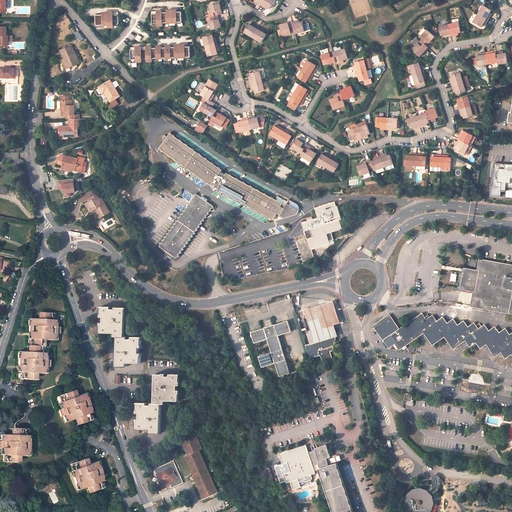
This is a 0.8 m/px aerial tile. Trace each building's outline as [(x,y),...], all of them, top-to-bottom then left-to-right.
[(0,0),(0,8),(4,8),(9,8),(9,0),(0,0)] [(274,0),(263,0),(260,5),(264,8),(265,6),(267,7),(269,9),(274,0)] [(218,2),(209,4),(211,13),(213,12),(214,16),(218,15),(222,14),(218,2)] [(483,5),(478,13),(488,19),(491,15),(489,13),(490,12),(491,9),(483,5)] [(163,11),(152,11),(152,23),(157,23),(157,26),(163,26),(163,23),(169,23),(169,25),(175,25),(175,23),(182,22),(181,10),(167,10),(167,11),(163,11)] [(99,15),(96,15),(96,25),(108,25),(108,27),(114,27),(114,24),(119,24),(119,12),(113,12),(99,13),(99,15)] [(478,13),(473,22),(481,27),(483,24),(484,22),(486,23),(488,19),(478,13)] [(211,30),(221,27),(218,15),(214,16),(210,17),(210,21),(209,21),(211,30)] [(292,22),(294,30),(295,34),(304,31),(302,22),(299,22),(297,23),(297,21),(292,22)] [(282,36),(291,34),(290,31),(294,30),(292,22),(280,26),(282,36)] [(449,24),(451,36),(456,35),(455,33),(457,32),(460,32),(458,22),(449,24)] [(252,38),(258,27),(254,24),(252,27),(251,26),(248,24),(243,33),(252,38)] [(439,25),(441,35),(444,35),(445,34),(446,36),(451,36),(449,24),(439,25)] [(252,38),(260,43),(265,34),(263,32),(261,32),(262,29),(258,27),(252,38)] [(434,37),(427,30),(421,37),(422,38),(420,40),(426,46),(434,37)] [(212,34),(203,37),(205,47),(217,44),(216,39),(214,39),(213,37),(212,34)] [(420,40),(411,50),(419,57),(428,47),(426,46),(420,40)] [(217,44),(205,47),(208,56),(218,54),(217,51),(216,49),(218,48),(217,44)] [(80,63),(72,45),(60,50),(68,68),(80,63)] [(136,47),(130,47),(131,59),(136,59),(136,62),(142,62),(142,59),(147,59),(147,61),(152,61),(152,59),(159,59),(159,61),(162,61),(162,58),(168,58),(168,61),(172,60),(171,58),(178,58),(178,60),(184,60),(184,57),(190,57),(190,45),(185,45),(175,45),(175,46),(171,46),(171,45),(165,46),(166,46),(162,46),(156,46),(156,47),(152,47),(152,46),(146,46),(146,47),(141,47),(136,47)] [(333,52),(336,62),(336,64),(341,63),(340,60),(344,59),(348,58),(345,48),(333,52)] [(336,62),(333,52),(321,55),(324,65),(336,62)] [(486,53),(488,65),(498,63),(496,54),(492,54),(490,55),(490,52),(486,53)] [(481,56),(479,57),(476,57),(478,67),(488,65),(486,53),(480,54),(481,56)] [(496,54),(498,63),(498,65),(508,64),(506,54),(503,54),(501,55),(501,53),(496,54)] [(308,60),(303,69),(313,75),(315,71),(313,69),(314,68),(316,65),(308,60)] [(355,72),(367,69),(365,60),(355,62),(356,65),(356,67),(354,68),(355,72)] [(412,75),(424,72),(422,67),(420,67),(419,62),(409,65),(412,75)] [(14,77),(14,68),(0,67),(0,69),(0,68),(0,76),(0,77),(14,77)] [(303,69),(298,77),(306,82),(308,80),(309,78),(311,79),(313,75),(303,69)] [(367,69),(355,72),(357,78),(359,77),(359,79),(360,82),(370,79),(367,69)] [(250,84),(262,80),(259,71),(249,73),(250,76),(251,78),(249,78),(250,84)] [(415,84),(425,81),(424,79),(423,77),(426,76),(424,72),(412,75),(415,84)] [(460,73),(451,76),(452,79),(453,81),(451,81),(452,85),(463,82),(460,73)] [(262,80),(250,84),(251,88),(253,88),(253,89),(254,93),(264,90),(262,80)] [(120,96),(110,81),(99,87),(103,94),(105,92),(111,101),(120,96)] [(205,86),(200,95),(206,98),(210,101),(213,96),(211,95),(212,94),(214,91),(218,84),(213,81),(212,83),(208,81),(205,86)] [(463,82),(452,85),(454,91),(456,90),(456,92),(457,95),(466,92),(463,82)] [(294,93),(304,99),(307,95),(304,94),(305,92),(307,89),(299,85),(294,93)] [(355,96),(352,86),(340,90),(341,93),(343,100),(355,96)] [(304,99),(294,93),(289,102),(297,106),(299,104),(299,102),(302,103),(304,99)] [(338,97),(334,98),(330,100),(334,110),(345,105),(343,100),(341,93),(337,95),(338,97)] [(70,119),(74,119),(74,114),(74,105),(70,105),(70,100),(70,96),(69,95),(62,95),(61,96),(61,100),(61,110),(62,110),(67,110),(67,115),(65,115),(65,119),(70,119)] [(464,108),(471,106),(468,99),(468,97),(459,100),(460,103),(460,104),(458,105),(460,109),(462,108),(464,108)] [(216,110),(212,108),(214,103),(210,101),(206,98),(201,107),(205,109),(203,112),(212,117),(216,112),(216,110)] [(462,108),(460,109),(461,115),(464,114),(464,116),(465,119),(478,114),(475,104),(471,106),(464,108),(462,108)] [(426,113),(429,122),(434,120),(434,118),(435,118),(438,117),(435,107),(426,110),(426,113)] [(221,126),(226,117),(216,112),(212,117),(211,120),(221,126)] [(426,113),(417,116),(420,127),(425,125),(424,123),(426,123),(429,122),(426,113)] [(417,116),(407,118),(409,128),(413,127),(414,126),(415,128),(420,127),(417,116)] [(241,132),(250,129),(260,127),(260,128),(263,127),(265,120),(262,119),(262,118),(258,119),(257,117),(254,118),(252,118),(252,117),(247,118),(242,119),(243,121),(241,121),(238,122),(241,132)] [(387,130),(388,118),(378,117),(377,127),(380,127),(382,127),(382,130),(387,130)] [(388,118),(387,130),(392,130),(392,128),(394,128),(397,128),(397,118),(388,118)] [(74,119),(70,119),(70,126),(56,127),(56,135),(68,134),(69,136),(78,136),(78,126),(80,126),(80,119),(74,119)] [(357,127),(361,138),(366,136),(366,135),(367,134),(370,133),(366,123),(357,127)] [(202,135),(205,129),(199,125),(195,131),(202,135)] [(274,125),(269,134),(278,139),(284,129),(280,126),(279,128),(277,127),(274,125)] [(361,138),(357,127),(348,130),(351,140),(354,139),(355,138),(356,140),(361,138)] [(284,129),(278,139),(286,145),(292,136),(289,134),(287,133),(288,132),(284,129)] [(463,133),(462,135),(460,134),(458,139),(459,140),(468,144),(473,135),(464,131),(463,133)] [(223,170),(170,133),(159,149),(211,186),(214,182),(216,184),(219,186),(218,189),(218,190),(274,220),(277,214),(285,218),(295,215),(297,211),(289,207),(286,205),(285,207),(282,205),(283,203),(226,173),(226,174),(222,172),(223,170)] [(291,148),(301,154),(307,145),(297,139),(291,148)] [(459,140),(457,144),(458,145),(458,146),(456,149),(465,154),(470,145),(468,144),(459,140)] [(300,156),(311,162),(316,153),(312,151),(309,149),(310,147),(307,145),(301,154),(300,156)] [(416,165),(416,154),(411,153),(411,155),(409,155),(406,155),(405,165),(416,165)] [(323,154),(317,162),(325,167),(331,157),(327,154),(326,156),(325,155),(323,154)] [(416,154),(416,165),(425,166),(426,156),(423,156),(421,156),(421,154),(416,154)] [(380,157),(384,168),(394,164),(390,155),(387,156),(386,157),(385,155),(380,157)] [(431,156),(430,166),(441,167),(441,155),(436,155),(436,157),(434,157),(431,156)] [(448,158),(446,157),(446,156),(441,155),(441,167),(451,168),(451,158),(448,158)] [(78,159),(65,156),(62,168),(71,170),(75,171),(78,159)] [(331,157),(325,167),(334,173),(339,164),(337,162),(335,161),(336,160),(331,157)] [(371,162),(374,169),(375,172),(384,168),(380,157),(375,158),(376,160),(375,161),(371,162)] [(370,160),(361,164),(362,166),(360,166),(357,167),(361,178),(370,174),(369,171),(374,169),(371,162),(370,160)] [(491,186),(490,196),(501,196),(501,191),(506,191),(506,188),(511,187),(511,164),(493,163),(492,186),(491,186)] [(74,179),(58,181),(59,190),(64,189),(65,197),(71,196),(71,193),(75,192),(74,179)] [(295,190),(283,184),(281,188),(292,194),(295,190)] [(110,212),(99,194),(90,199),(91,201),(85,205),(89,211),(96,207),(96,209),(95,209),(100,218),(110,212)] [(160,244),(161,247),(176,258),(179,256),(179,255),(181,253),(181,252),(184,250),(183,248),(186,247),(185,245),(188,243),(188,242),(191,240),(190,239),(193,237),(192,235),(195,234),(194,232),(198,230),(197,229),(200,227),(199,226),(202,224),(201,222),(205,221),(204,219),(207,218),(206,216),(209,215),(208,213),(212,211),(211,209),(214,208),(213,206),(198,195),(195,195),(195,198),(193,198),(192,201),(190,201),(190,204),(188,204),(188,208),(186,208),(186,211),(183,211),(183,214),(181,214),(181,218),(179,218),(179,221),(176,221),(176,224),(174,224),(174,227),(172,227),(172,230),(170,231),(169,234),(167,234),(167,237),(165,237),(165,240),(163,240),(162,243),(160,244)] [(337,207),(335,202),(315,208),(318,218),(310,220),(302,223),(308,240),(309,239),(311,249),(331,243),(329,234),(344,229),(341,221),(344,220),(339,206),(337,207)] [(511,265),(480,260),(478,269),(477,269),(477,270),(464,268),(460,288),(475,290),(472,305),(511,312),(511,265)] [(340,323),(333,301),(320,305),(304,310),(311,335),(335,328),(334,325),(340,323)] [(110,307),(101,307),(101,314),(102,314),(102,317),(102,323),(102,326),(100,326),(100,333),(114,334),(117,334),(117,337),(116,366),(123,366),(123,363),(127,363),(141,364),(141,356),(139,356),(139,353),(139,348),(139,345),(141,345),(141,337),(132,337),(132,339),(127,339),(124,339),(125,308),(118,308),(118,309),(114,309),(110,309),(110,307)] [(54,314),(41,313),(41,319),(28,319),(28,325),(29,325),(29,333),(31,333),(31,334),(30,352),(18,351),(17,358),(18,358),(18,365),(19,365),(19,367),(18,383),(24,384),(24,378),(34,379),(35,372),(47,373),(47,367),(49,367),(50,361),(43,360),(44,340),(56,341),(56,334),(59,334),(59,327),(54,327),(54,314)] [(397,330),(384,339),(389,345),(395,341),(399,347),(424,330),(433,342),(445,334),(454,346),(466,338),(470,344),(476,340),(481,346),(487,342),(496,354),(501,350),(506,355),(511,351),(511,332),(510,334),(506,328),(500,332),(495,326),(489,330),(485,325),(479,329),(474,322),(468,327),(464,320),(458,325),(453,319),(447,323),(443,317),(437,321),(433,315),(430,317),(428,314),(425,317),(422,313),(397,330)] [(389,318),(376,327),(382,335),(395,326),(389,318)] [(267,340),(271,353),(258,357),(262,368),(275,364),(279,377),(290,374),(286,361),(279,336),(291,332),(288,321),(251,333),(254,343),(267,340)] [(395,326),(382,335),(384,339),(397,330),(395,326)] [(333,338),(337,336),(336,334),(335,328),(311,335),(312,335),(313,337),(311,337),(311,336),(303,338),(308,354),(319,351),(322,363),(333,359),(330,352),(334,350),(330,339),(333,338)] [(162,375),(155,374),(154,403),(154,406),(151,406),(147,406),(147,403),(137,403),(137,410),(139,410),(139,413),(138,413),(138,419),(139,419),(139,422),(136,422),(136,429),(150,430),(153,430),(153,433),(161,433),(161,404),(165,404),(165,401),(178,401),(179,393),(177,393),(177,390),(177,385),(177,382),(179,382),(179,374),(170,374),(170,376),(166,376),(162,376),(162,375)] [(73,391),(60,395),(65,408),(60,409),(62,416),(64,415),(66,422),(77,418),(80,424),(81,424),(81,425),(89,422),(89,421),(93,420),(89,407),(90,407),(88,399),(89,399),(87,393),(75,397),(73,391)] [(27,429),(13,428),(13,435),(1,435),(1,441),(0,441),(0,448),(1,448),(0,461),(16,462),(16,456),(29,456),(30,436),(27,436),(27,429)] [(203,446),(198,434),(183,441),(188,453),(203,446)] [(289,450),(279,454),(282,464),(275,466),(280,483),(286,481),(286,483),(290,482),(292,488),(300,485),(299,482),(303,480),(305,482),(311,480),(312,477),(317,476),(316,472),(319,471),(333,511),(353,511),(337,463),(331,465),(331,464),(329,459),(329,457),(330,457),(326,445),(314,449),(315,450),(309,452),(306,446),(289,452),(289,450)] [(198,451),(204,448),(203,446),(188,453),(189,455),(198,451)] [(217,493),(198,451),(189,455),(186,456),(204,498),(217,493)] [(97,462),(86,466),(84,459),(82,460),(82,458),(74,461),(75,462),(71,464),(75,476),(73,477),(76,484),(75,484),(78,490),(89,486),(91,492),(104,488),(99,475),(104,474),(102,467),(100,468),(97,462)] [(171,489),(184,483),(174,462),(162,467),(164,473),(157,476),(162,489),(170,486),(171,489)] [(428,491),(420,489),(413,490),(407,496),(405,502),(406,509),(409,511),(430,511),(431,511),(434,503),(432,496),(428,491)]
